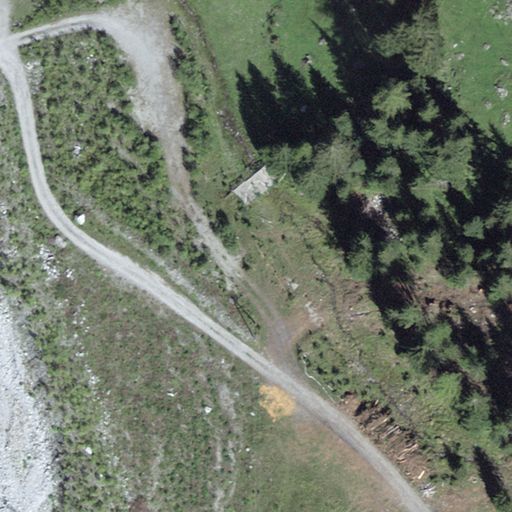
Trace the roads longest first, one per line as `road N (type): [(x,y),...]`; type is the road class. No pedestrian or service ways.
road 1 (track): [(414,511),(342,428),(56,215),(36,170),(19,85),(0,47)]
road 2 (track): [(0,7),(2,47),(79,22),(123,33),(142,56),(169,143)]
